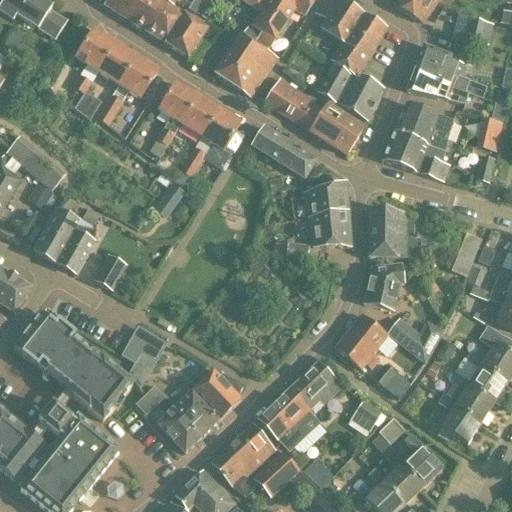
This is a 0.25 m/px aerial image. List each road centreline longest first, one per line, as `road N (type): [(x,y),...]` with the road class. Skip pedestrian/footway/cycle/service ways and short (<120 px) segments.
road 1 (residential): [(145,511),(339,321),(359,265),(363,178)]
road 2 (residential): [(363,178),(174,69),(101,20),(89,0)]
road 3 (residential): [(363,178),(414,40),(378,10)]
road 4 (residential): [(511,220),(363,178)]
